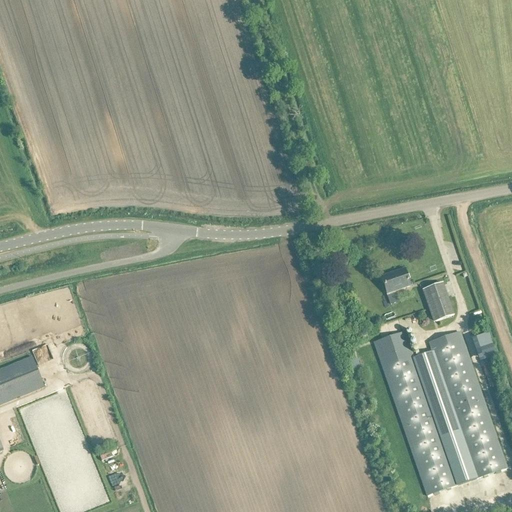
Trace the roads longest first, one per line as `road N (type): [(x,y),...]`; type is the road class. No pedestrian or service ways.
road 1 (unclassified): [(174,230),(249,236),(511,191)]
road 2 (residential): [(174,230),(157,256),(0,291)]
road 3 (unclassified): [(0,248),(101,226),(174,230)]
